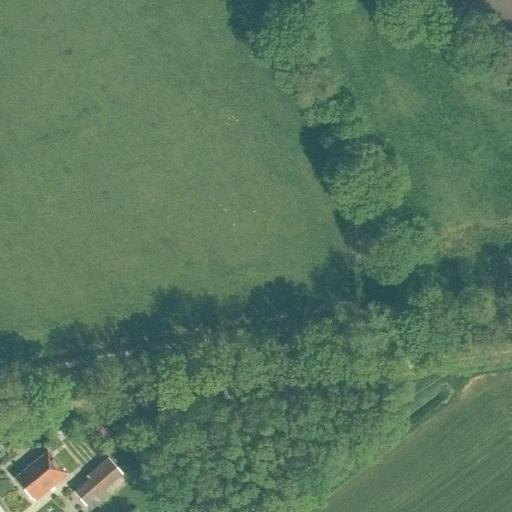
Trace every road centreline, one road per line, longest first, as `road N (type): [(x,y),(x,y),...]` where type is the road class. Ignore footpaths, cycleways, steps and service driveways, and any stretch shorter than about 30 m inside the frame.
road 1 (track): [(511,343),(166,395)]
road 2 (track): [(276,511),(429,396),(444,365)]
road 3 (unclassified): [(166,395),(0,417)]
